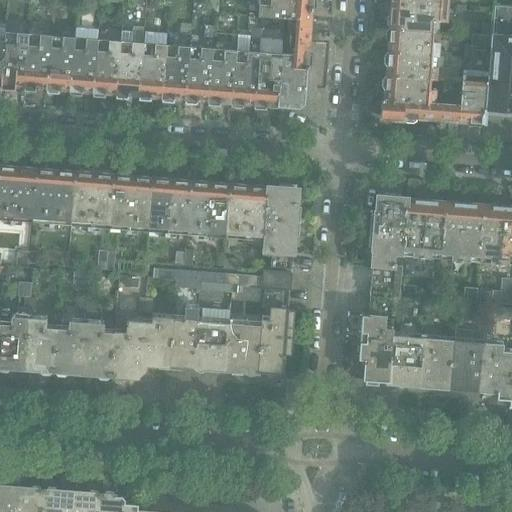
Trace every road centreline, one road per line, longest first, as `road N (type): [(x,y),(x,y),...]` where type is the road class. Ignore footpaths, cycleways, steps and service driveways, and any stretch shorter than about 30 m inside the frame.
road 1 (residential): [(339,152),(0,125)]
road 2 (residential): [(0,426),(272,449)]
road 3 (residential): [(320,394),(339,152)]
road 4 (residential): [(339,152),(511,165)]
road 5 (residential): [(339,152),(351,0)]
road 6 (residential): [(364,452),(511,463)]
